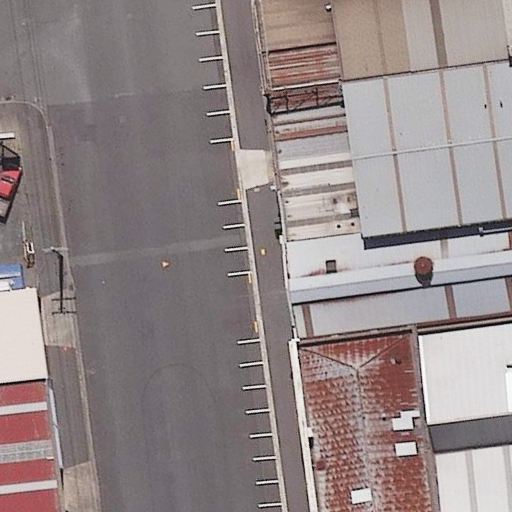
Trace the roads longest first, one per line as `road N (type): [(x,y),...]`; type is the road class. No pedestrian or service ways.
road 1 (unclassified): [(193,511),(128,22)]
road 2 (unclassified): [(0,38),(128,22)]
